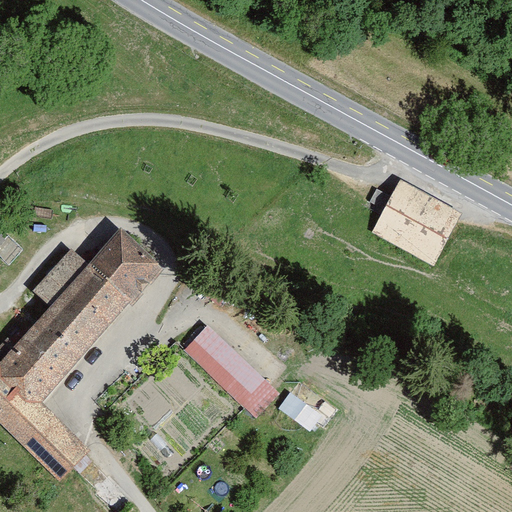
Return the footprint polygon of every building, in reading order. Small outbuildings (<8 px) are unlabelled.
[(461,220),(400,187),(375,234),(435,267),(461,220)] [(12,244),(0,232),(0,253),(2,255),(12,244)] [(91,458),(39,410),(160,279),(121,243),(97,270),(78,253),(38,297),(56,313),(0,373),(0,422),(67,484),(91,458)] [(208,264),(193,281),(226,309),(240,292),(208,264)] [(282,388),(213,324),(190,349),(259,413),(282,388)] [(310,429),(321,414),(291,391),(280,406),(310,429)]
